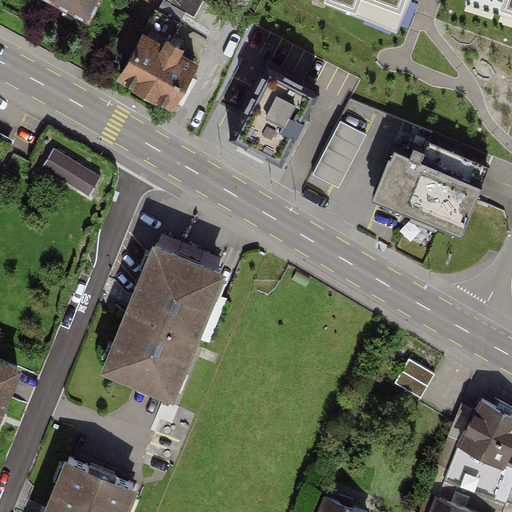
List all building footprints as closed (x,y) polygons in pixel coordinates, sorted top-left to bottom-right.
[(99,0),(45,0),(88,22),(99,0)] [(203,0),(172,0),(170,4),(195,17),(203,0)] [(328,0),(396,28),(410,0),(328,0)] [(511,0),(464,0),(511,17),(511,0)] [(179,23),(156,11),(121,75),(171,101),(174,95),(181,99),(196,72),(190,69),(194,62),(177,52),(180,46),(170,40),(179,23)] [(345,83),(261,42),(243,79),(327,120),(345,83)] [(293,117),(236,90),(215,132),(272,160),(293,117)] [(0,165),(11,147),(0,140),(0,165)] [(92,192),(106,168),(58,140),(44,163),(92,192)] [(482,183),(393,142),(372,195),(461,232),(482,183)] [(221,279),(156,253),(104,383),(169,409),(221,279)] [(432,382),(405,366),(390,391),(417,407),(432,382)] [(0,428),(18,383),(0,375),(0,428)] [(511,454),(511,419),(477,405),(457,454),(504,474),(511,454)] [(499,511),(511,481),(511,477),(457,454),(439,497),(474,511),(499,511)] [(131,511),(137,497),(67,468),(48,511),(131,511)] [(473,511),(439,497),(432,511),(473,511)] [(365,511),(324,498),(319,511),(365,511)]
